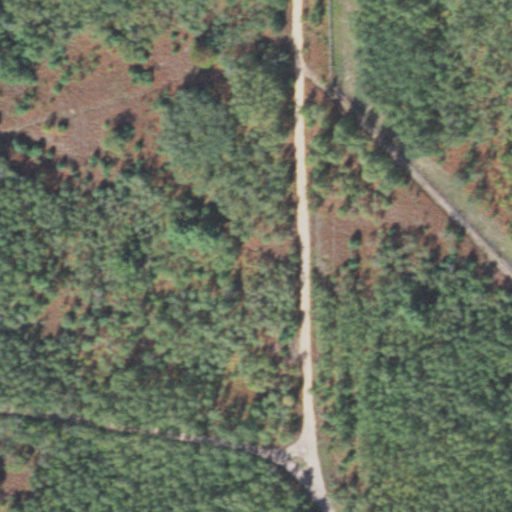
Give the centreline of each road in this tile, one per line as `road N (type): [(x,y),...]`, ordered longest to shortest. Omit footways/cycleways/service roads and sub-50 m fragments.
road 1 (track): [(313,464),(297,0)]
road 2 (track): [(0,409),(313,464)]
